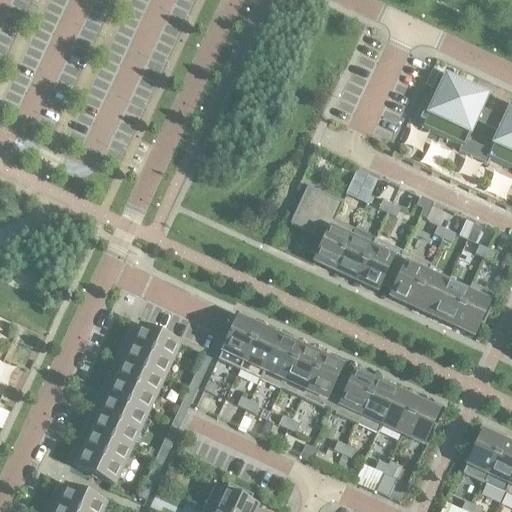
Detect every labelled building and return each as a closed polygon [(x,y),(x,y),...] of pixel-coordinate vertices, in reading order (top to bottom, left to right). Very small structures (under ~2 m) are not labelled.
[(511,108),(510,107),(503,121),(481,111),(488,97),(444,77),(420,130),(460,149),(458,153),(486,166),(488,162),(511,172),(511,108)] [(314,263),(335,273),(354,232),(335,222),(342,205),(307,189),(290,226),(317,238),(310,254),(317,257),(314,263)] [(361,193),(357,202),(366,206),(370,197),(361,193)] [(422,211),(427,201),(420,198),(415,208),(422,211)] [(426,221),(434,204),(427,201),(422,211),(419,218),(426,221)] [(387,216),(391,207),(382,203),(378,212),(387,216)] [(400,211),(391,207),(387,216),(396,220),(400,211)] [(442,241),(446,232),(437,228),(433,237),(442,241)] [(356,283),(371,250),(351,241),(355,232),(354,232),(335,273),(356,283)] [(455,236),(446,232),(442,241),(451,245),(455,236)] [(483,261),(488,252),(479,247),(474,256),(483,261)] [(386,289),(402,255),(401,255),(397,264),(392,262),(392,260),(371,250),(356,283),(377,293),(380,286),(386,289)] [(496,256),(488,252),(483,261),(492,265),(496,256)] [(411,309),(430,267),(409,257),(408,258),(402,255),(386,289),(392,292),(389,299),(411,309)] [(432,318),(447,285),(427,276),(431,267),(430,267),(411,309),(432,318)] [(452,328),(472,286),(471,286),(467,295),(447,285),(432,318),(452,328)] [(493,296),(472,286),(452,328),(474,338),(479,326),(483,327),(492,308),(488,307),(493,296)] [(239,372),(258,330),(237,320),(217,362),(239,372)] [(113,488),(179,346),(140,329),(75,470),(113,488)] [(260,382),(279,340),(258,330),(239,372),(244,363),(263,372),(259,381),(260,382)] [(280,391),(300,349),(279,340),(260,382),(280,391)] [(302,401),(321,359),(300,349),(280,391),(302,401)] [(203,358),(198,370),(206,373),(211,361),(203,358)] [(342,369),(321,359),(302,401),(323,411),(323,409),(329,412),(345,378),(339,376),(342,369)] [(0,363),(0,379),(11,382),(14,367),(0,363)] [(200,385),(206,373),(198,370),(192,381),(200,385)] [(356,426),(376,385),(354,375),(351,381),(345,378),(329,412),(335,415),(335,416),(356,426)] [(195,397),(200,385),(192,381),(187,393),(195,397)] [(207,384),(203,393),(212,397),(217,388),(207,384)] [(377,436),(396,394),(376,385),(356,426),(377,436)] [(189,409),(195,397),(187,393),(181,405),(189,409)] [(402,437),(417,404),(396,394),(377,436),(382,427),(402,437)] [(245,412),(250,403),(241,399),(237,408),(245,412)] [(259,408),(250,403),(245,412),(254,417),(259,408)] [(438,414),(417,404),(402,437),(423,446),(424,445),(427,446),(436,427),(433,426),(438,414)] [(184,420),(189,409),(181,405),(176,417),(184,420)] [(178,432),(184,420),(176,417),(170,428),(178,432)] [(287,432),(291,423),(282,418),(278,428),(287,432)] [(300,427),(291,423),(287,432),(296,436),(300,427)] [(173,444),(178,432),(170,428),(165,440),(173,444)] [(484,486),(503,444),(482,434),(476,446),(473,444),(464,463),(467,465),(462,476),(484,486)] [(167,456),(173,444),(165,440),(159,452),(167,456)] [(342,457),(346,448),(337,444),(333,453),(342,457)] [(504,495),(511,479),(511,448),(503,444),(484,486),(504,495)] [(355,452),(346,448),(342,457),(351,461),(355,452)] [(162,467),(167,456),(159,452),(154,464),(162,467)] [(172,460),(167,472),(178,478),(184,466),(172,460)] [(383,476),(388,467),(379,463),(374,472),(383,476)] [(157,479),(162,467),(154,464),(149,475),(157,479)] [(396,471),(388,467),(383,476),(386,478),(392,481),(396,471)] [(151,491),(157,479),(149,475),(143,487),(151,491)] [(383,476),(375,495),(388,501),(396,482),(392,481),(386,478),(383,476)] [(163,480),(159,489),(168,493),(172,484),(163,480)] [(253,511),(256,508),(249,505),(252,497),(228,486),(225,494),(214,489),(204,510),(208,511),(253,511)] [(146,503),(151,491),(143,487),(138,499),(146,503)] [(101,511),(105,506),(66,489),(55,511),(101,511)] [(163,502),(168,493),(159,489),(154,498),(163,502)] [(471,511),(474,508),(465,503),(460,511),(471,511)]
